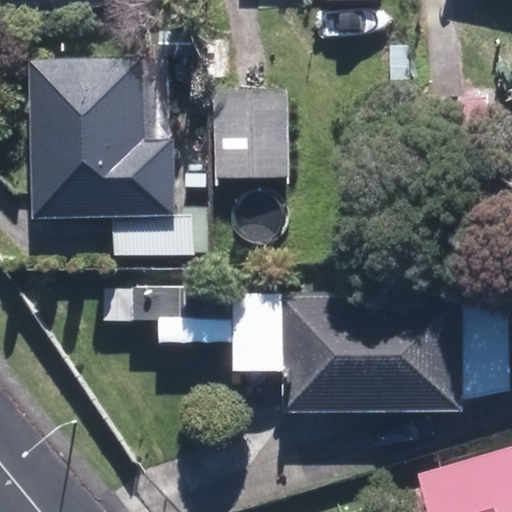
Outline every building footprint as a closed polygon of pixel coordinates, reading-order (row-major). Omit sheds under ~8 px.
[(156,49),(47,51),(50,207),(189,204),(188,135),(158,136),(156,49)] [(297,84),(226,86),(228,168),(299,166),(297,84)] [(498,89),(442,87),(439,185),(495,187),(498,89)] [(243,277),(150,278),(151,309),(175,308),(175,331),(249,330),(250,360),(300,360),(301,402),(475,399),(475,390),(511,384),(511,297),(474,298),(473,287),(299,289),(299,285),(243,285),(243,277)] [(511,511),(511,443),(436,466),(449,511),(511,511)]
